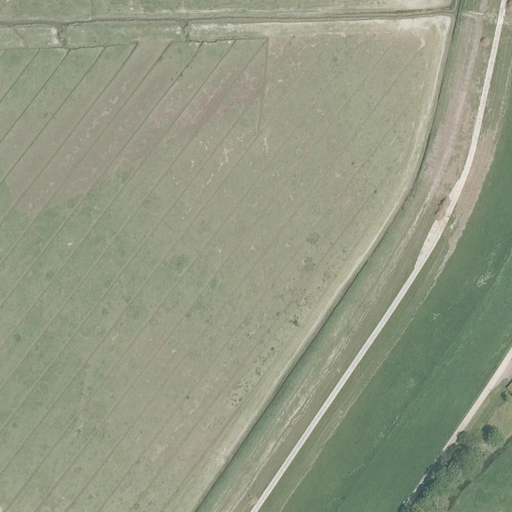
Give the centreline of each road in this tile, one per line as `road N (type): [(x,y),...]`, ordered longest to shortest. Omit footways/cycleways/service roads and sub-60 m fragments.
road 1 (track): [(252,511),(421,265),(447,214),(466,172),(504,0)]
road 2 (residential): [(401,511),(511,348)]
